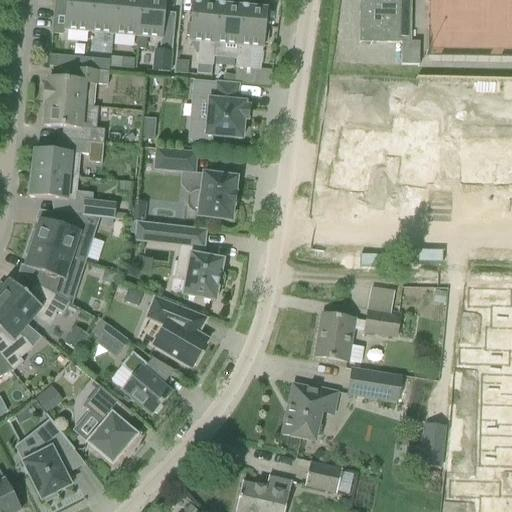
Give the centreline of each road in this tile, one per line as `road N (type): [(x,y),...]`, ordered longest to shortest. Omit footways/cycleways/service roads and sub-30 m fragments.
road 1 (residential): [(123,511),(242,370),(269,298),(282,212)]
road 2 (residential): [(282,212),(511,231)]
road 3 (residential): [(282,212),(315,0)]
road 4 (residential): [(4,189),(25,0)]
